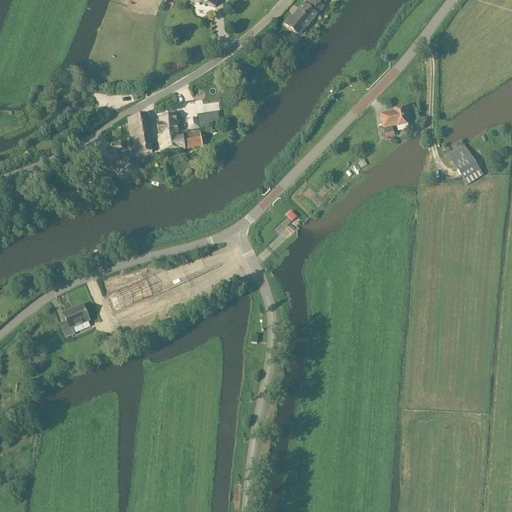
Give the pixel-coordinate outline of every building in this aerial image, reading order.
[(303,28),(304,28),(304,29),(323,7),(322,7),(327,0),(307,0),(304,5),(303,4),(292,17),(291,16),(284,24),(297,35),(303,28)] [(405,109),(393,111),(393,113),(381,115),(384,128),(396,126),(396,127),(408,125),(405,109)] [(159,135),(180,133),(177,115),(158,118),(159,124),(157,125),(159,135)] [(130,137),(149,134),(146,116),(127,119),(130,137)] [(189,130),(199,129),(198,119),(187,120),(189,130)] [(182,132),(180,133),(159,135),(160,140),(159,140),(161,151),(184,150),(202,147),(200,133),(183,136),(182,132)] [(152,153),(149,134),(130,137),(133,156),(152,153)] [(466,186),(483,176),(466,150),(450,160),(466,186)] [(111,174),(126,170),(122,155),(107,159),(111,174)] [(358,164),(361,169),(367,166),(364,160),(358,163),(358,164)] [(286,217),(292,223),(297,218),(291,212),(286,217)] [(138,282),(129,286),(137,306),(141,305),(139,299),(144,297),(138,282)] [(126,287),(117,291),(124,307),(133,304),(126,287)] [(155,294),(150,297),(154,307),(160,305),(155,294)] [(72,329),(89,322),(83,305),(63,314),(66,322),(59,325),(65,339),(74,335),(72,329)] [(118,307),(114,309),(118,319),(122,317),(118,307)]
